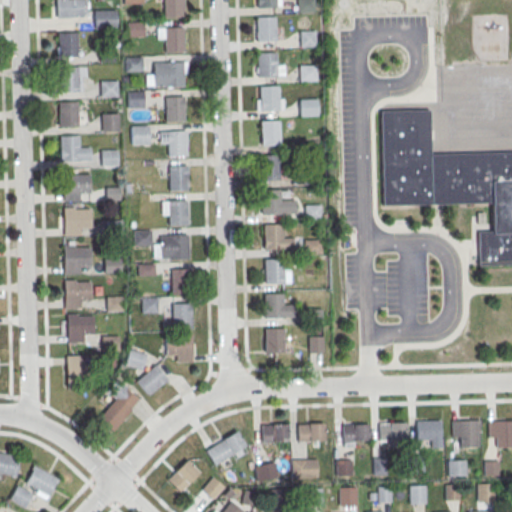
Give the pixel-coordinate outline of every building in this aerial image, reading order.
[(88,0),(55,0),(55,17),(88,17),(88,0)] [(163,0),(182,0),(183,18),(164,19),(163,0)] [(256,0),(275,0),(276,8),(257,8),(256,0)] [(296,0),(314,0),(314,12),(297,13),(296,0)] [(93,11),(111,11),(112,28),(94,28),(93,11)] [(256,17),(275,17),(276,42),(257,43),(256,17)] [(126,22),(143,22),(144,37),(126,37),(126,22)] [(164,28),(183,28),(184,53),(165,54),(164,28)] [(299,31),(317,31),(317,48),(300,49),(299,31)] [(58,33),(59,58),(77,58),(76,33),(58,33)] [(98,47),(115,47),(115,63),(99,63),(98,47)] [(256,54),(275,53),(276,79),(257,79),(256,54)] [(125,56),(141,56),(142,72),(125,73),(125,56)] [(163,62),(182,62),(183,87),(164,88),(163,62)] [(299,66),(316,65),(317,82),(299,83),(299,66)] [(58,67),(59,93),(77,92),(77,67),(58,67)] [(100,82),(117,81),(117,98),(100,98),(100,82)] [(259,87),(278,86),(278,112),(259,112),(259,87)] [(126,92),(143,92),(143,108),(127,108),(126,92)] [(164,97),(183,96),(184,122),(165,122),(164,97)] [(299,100),(316,100),(317,117),(299,117),(299,100)] [(58,103),(59,128),(77,127),(77,102),(58,103)] [(380,111),(382,204),(491,202),(492,230),(477,231),(478,264),(511,263),(511,151),(428,154),(427,109),(380,111)] [(101,115),(118,115),(118,131),(102,132),(101,115)] [(260,121),(279,121),(280,146),(260,147),(260,121)] [(130,127),(147,127),(147,143),(131,143),(130,127)] [(167,131),(186,131),(186,156),(167,157),(167,131)] [(60,137),(60,162),(90,162),(90,148),(78,148),(78,137),(60,137)] [(100,151),(117,150),(117,167),(100,167),(100,151)] [(259,156),(278,156),(279,181),(260,182),(259,156)] [(167,166),(186,166),(187,191),(168,192),(167,166)] [(301,171),(319,170),(319,186),(302,187),(301,171)] [(62,177),(88,176),(89,194),(79,194),(79,202),(63,203),(62,177)] [(105,188),(119,187),(120,202),(105,202),(105,188)] [(260,191),(279,190),(280,201),(295,200),(296,214),(261,216),(260,191)] [(167,201),(186,201),(187,226),(168,227),(167,201)] [(304,205),(320,205),(320,220),(304,221),(304,205)] [(63,210),(89,209),(89,227),(79,227),(79,236),(63,236),(63,210)] [(107,221),(121,221),(122,235),(107,236),(107,221)] [(263,225),(282,225),(283,250),(264,251),(263,225)] [(133,231),(150,230),(150,246),(134,247),(133,231)] [(168,235),(188,235),(188,260),(169,261),(168,235)] [(303,239),(321,238),(321,255),(304,256),(303,239)] [(63,249),(89,249),(89,266),(79,267),(79,275),(63,275),(63,249)] [(103,259),(120,258),(120,275),(104,275),(103,259)] [(264,259),(283,259),(284,284),(264,285),(264,259)] [(170,270),(189,269),(190,295),(171,295),(170,270)] [(64,284),(90,283),(91,301),(81,301),(81,309),(65,309),(64,284)] [(264,295),(282,294),(283,306),(292,306),(293,318),(283,319),(283,320),(264,320),(264,295)] [(106,297),(122,297),(123,312),(106,312),(106,297)] [(140,299),(157,298),(157,313),(141,314),(140,299)] [(172,304),(191,304),(191,329),(172,330),(172,304)] [(304,310),(322,309),(323,324),(305,324),(304,310)] [(67,318),(93,317),(93,335),(83,335),(83,343),(67,344),(67,318)] [(264,329),(284,329),(284,354),(265,355),(264,329)] [(180,335),(192,334),(192,363),(175,363),(175,356),(165,356),(164,337),(180,337),(180,335)] [(101,336),(118,336),(118,351),(101,352),(101,336)] [(308,338),(323,337),(323,354),(308,355),(308,338)] [(128,350),(146,354),(142,370),(124,366),(128,350)] [(98,355),(115,355),(116,370),(99,371),(98,355)] [(66,356),(82,356),(82,363),(93,363),(93,382),(67,383),(66,356)] [(136,381),(155,365),(168,379),(148,395),(136,381)] [(116,380),(138,400),(130,410),(131,411),(113,431),(99,419),(116,399),(106,391),(116,380)] [(415,422),(440,421),(441,448),(431,449),(430,441),(416,441),(415,422)] [(450,422),(479,421),(479,432),(477,432),(478,448),(459,448),(459,438),(451,438),(450,422)] [(487,422),(511,422),(511,448),(496,449),(495,439),(487,439),(487,422)] [(378,425),(405,424),(405,441),(379,442),(378,425)] [(261,426),(287,425),(288,443),(261,444),(261,426)] [(297,426),(323,425),(324,442),(297,443),(297,426)] [(342,425),(368,425),(369,442),(342,443),(342,425)] [(205,451),(236,432),(245,446),(214,466),(205,451)] [(0,453),(18,457),(15,477),(0,474),(0,453)] [(408,457),(423,456),(424,472),(409,472),(408,457)] [(372,458),(385,458),(386,476),(373,476),(372,458)] [(291,461),(316,460),(317,477),(292,477),(291,461)] [(335,461),(351,460),(351,476),(335,477),(335,461)] [(166,481),(186,461),(198,474),(179,493),(166,481)] [(254,465),(271,461),(274,478),(257,482),(254,465)] [(447,461),(463,461),(464,477),(447,477),(447,461)] [(483,461),(499,461),(499,477),(483,477),(483,461)] [(34,467),(57,479),(47,496),(25,484),(34,467)] [(201,490),(212,477),(223,487),(212,500),(201,490)] [(444,499),(458,499),(458,484),(444,484),(444,499)] [(17,485),(9,500),(24,508),(32,494),(17,485)] [(408,486),(425,485),(425,501),(409,502),(408,486)] [(477,485),(493,485),(493,501),(477,501),(477,485)] [(377,486),(390,486),(390,504),(377,504),(377,486)] [(305,489),(321,489),(321,505),(305,505),(305,489)] [(338,489),(355,489),(355,505),(339,505),(338,489)] [(244,490),(255,492),(252,507),(241,504),(244,490)] [(270,491),(286,491),(286,507),(270,507),(270,491)] [(221,511),(230,502),(243,511),(221,511)]
